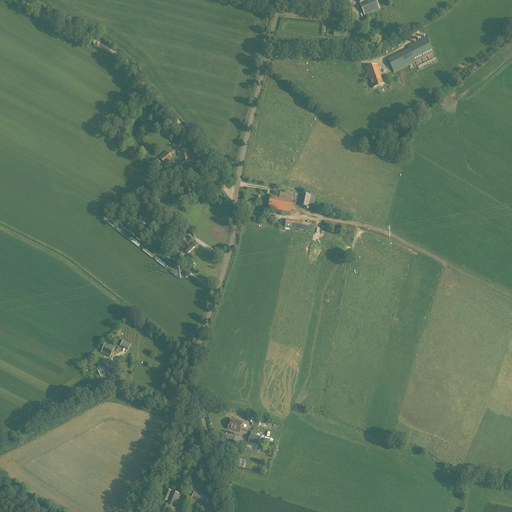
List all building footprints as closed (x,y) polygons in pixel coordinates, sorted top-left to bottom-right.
[(358,0),(364,15),(379,10),(375,0),(358,0)] [(350,30),(357,29),(355,19),(353,19),(352,12),(347,13),(348,20),(349,20),(350,30)] [(335,28),(334,36),(346,37),(346,29),(335,28)] [(434,53),(432,49),(426,37),(407,47),(408,49),(387,60),(394,73),(413,63),(410,58),(412,57),(415,62),(434,53)] [(373,88),(384,84),(377,65),(366,69),(373,88)] [(181,150),(182,152),(179,153),(180,164),(191,162),(191,161),(195,160),(194,154),(190,155),(189,151),(187,151),(187,149),(181,150)] [(164,164),(172,158),(167,152),(159,158),(164,164)] [(155,167),(156,166),(161,162),(158,159),(157,158),(151,163),(155,167)] [(289,212),(292,200),(293,194),(280,191),(279,197),(271,196),(268,208),(289,212)] [(313,209),(315,196),(300,193),(298,206),(313,209)] [(131,219),(134,223),(139,218),(136,215),(131,219)] [(314,233),(315,226),(310,224),(286,220),(284,227),(314,233)] [(354,233),(355,227),(324,221),(323,227),(354,233)] [(163,229),(156,235),(166,244),(172,238),(163,229)] [(187,254),(195,247),(192,244),(191,244),(185,238),(178,245),(184,251),(187,254)] [(123,341),(121,347),(130,349),(132,343),(123,341)] [(110,358),(115,348),(106,343),(101,353),(110,358)] [(101,377),(109,371),(104,363),(99,366),(98,365),(95,367),(101,377)] [(231,419),(227,429),(240,433),(243,423),(231,419)] [(251,432),(246,449),(259,453),(265,437),(251,432)] [(162,485),(166,476),(161,474),(158,483),(162,485)] [(181,495),(171,491),(167,490),(163,499),(167,501),(166,505),(165,505),(164,509),(170,511),(175,511),(176,509),(175,509),(181,495)] [(205,508),(209,497),(194,492),(190,502),(205,508)]
